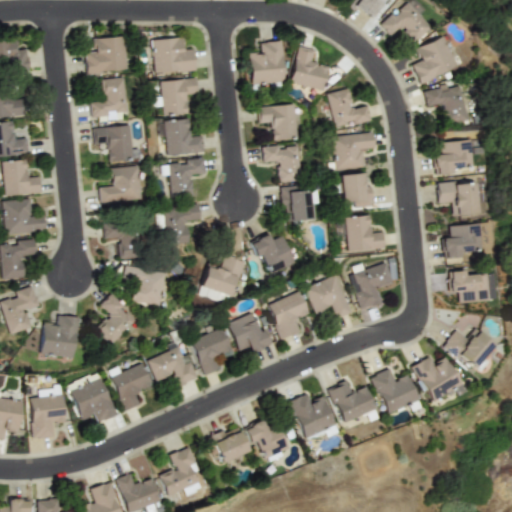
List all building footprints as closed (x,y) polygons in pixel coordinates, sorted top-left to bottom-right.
[(379,0),(357,0),(354,5),(370,18),(381,3),(379,1),(379,0)] [(416,14),(421,9),(413,0),(404,0),(377,24),(387,36),(397,27),(410,42),(428,27),(416,14)] [(88,38),(89,52),(80,53),(82,73),(123,69),(120,35),(88,38)] [(411,48),(417,61),(409,65),(416,82),(453,68),(441,36),(411,48)] [(148,39),(150,73),(191,71),(191,49),(180,49),(179,37),(148,39)] [(22,49),(12,50),(11,38),(0,38),(0,71),(24,70),(22,49)] [(257,42),(257,52),(245,53),(248,84),(281,81),(277,40),(257,42)] [(326,66),(308,61),(311,49),(295,45),(286,82),(320,90),(326,66)] [(86,117),(103,116),(103,112),(122,111),(119,77),(98,79),(99,101),(85,102),(86,117)] [(183,94),(193,93),(193,79),(157,80),(158,115),(184,114),(183,94)] [(420,90),(423,106),(438,104),(442,124),(462,120),(456,85),(444,87),(444,85),(420,90)] [(333,129),(367,119),(363,105),(351,108),(345,88),(323,94),(333,129)] [(0,116),(18,116),(18,99),(4,99),(4,91),(0,91),(0,116)] [(293,139),(291,104),(254,106),(255,123),(267,123),(268,140),(293,139)] [(163,155),(200,152),(199,135),(186,136),(185,118),(160,120),(163,155)] [(23,138),(10,139),(8,121),(0,121),(0,155),(23,154),(23,138)] [(89,127),(89,143),(102,142),(103,161),(127,160),(126,125),(89,127)] [(330,135),(332,169),(360,167),(359,148),(371,148),(370,132),(330,135)] [(436,141),(436,154),(430,154),(431,174),(448,174),(448,168),(468,168),(467,141),(436,141)] [(295,146),(275,147),(275,145),(258,146),(259,162),(273,161),(275,182),(296,181),(295,146)] [(23,177),(22,159),(0,160),(0,195),(37,193),(36,176),(23,177)] [(165,161),(167,198),(189,197),(188,175),(201,174),(200,159),(165,161)] [(135,200),(134,166),(107,167),(108,186),(95,187),(95,202),(135,200)] [(337,174),(339,203),(351,202),(351,207),(369,206),(368,185),(364,186),(363,173),(337,174)] [(472,181),(434,183),(435,203),(448,202),(449,215),(473,214),(472,181)] [(277,188),(279,220),(307,219),(306,186),(277,188)] [(0,233),(40,231),(40,215),(26,216),(26,199),(0,200),(0,233)] [(184,242),(182,221),(195,219),(194,205),(158,208),(161,244),(184,242)] [(343,250),(380,249),(380,232),(367,232),(366,215),(342,216),(343,250)] [(99,238),(114,238),(115,259),(132,258),(130,222),(98,223),(99,238)] [(457,252),(476,251),(476,224),(445,225),(446,238),(438,238),(439,257),(457,257),(457,252)] [(290,263),(278,235),(267,240),(265,234),(246,242),(253,257),(257,256),(265,274),(290,263)] [(0,278),(18,278),(17,255),(30,254),(30,241),(0,242),(0,278)] [(203,266),(196,285),(227,296),(239,261),(221,255),(215,270),(203,266)] [(388,283),(381,262),(344,274),(355,309),(375,303),(371,288),(388,283)] [(127,299),(154,306),(161,273),(121,264),(117,282),(130,285),(127,299)] [(489,273),(460,274),(460,270),(444,271),(445,294),(454,293),(454,302),(490,300),(489,273)] [(310,313),(328,305),(333,318),(346,312),(330,274),(299,287),(310,313)] [(0,318),(5,334),(27,327),(21,310),(34,306),(28,285),(11,291),(12,296),(0,299),(0,318)] [(304,314),(295,290),(262,304),(277,339),(296,331),(290,319),(304,314)] [(95,304),(105,315),(90,328),(106,345),(131,321),(106,294),(95,304)] [(266,345),(259,328),(254,330),(247,312),(222,323),(234,351),(246,346),(248,352),(266,345)] [(35,354),(69,358),(73,317),(53,315),(52,324),(39,323),(35,354)] [(186,339),(199,375),(214,369),(209,356),(226,350),(218,327),(186,339)] [(490,344),(470,328),(463,338),(451,329),(439,345),(475,372),(484,361),(479,358),(490,344)] [(143,359),(151,380),(169,374),(173,385),(193,377),(184,354),(179,356),(175,346),(143,359)] [(430,363),(425,356),(408,366),(429,401),(458,384),(442,356),(430,363)] [(147,386),(138,363),(106,377),(121,411),(136,404),(131,393),(147,386)] [(367,376),(383,414),(414,401),(404,374),(390,380),(386,368),(367,376)] [(112,415),(97,378),(65,391),(77,420),(93,414),(96,422),(112,415)] [(340,423),(372,409),(362,386),(348,392),(343,380),(325,388),(340,423)] [(50,436),(48,423),(61,422),(57,387),(35,390),(36,396),(24,398),(29,439),(50,436)] [(331,425),(319,396),(306,401),(303,393),(285,400),(300,438),(331,425)] [(19,401),(0,397),(0,439),(0,440),(2,430),(14,432),(19,401)] [(260,462),(286,451),(276,428),(265,433),(259,419),(240,427),(248,445),(252,443),(260,462)] [(203,439),(214,465),(245,451),(234,425),(203,439)] [(171,468),(155,474),(163,495),(196,483),(191,471),(194,470),(186,447),(165,454),(171,468)] [(112,478),(123,511),(127,511),(157,502),(149,477),(130,484),(127,473),(112,478)] [(116,511),(106,482),(86,488),(91,501),(79,505),(81,511),(116,511)] [(71,511),(72,511),(63,511),(55,511),(54,498),(33,500),(33,511),(71,511)] [(0,511),(25,511),(25,500),(5,499),(5,507),(0,507),(0,511)]
